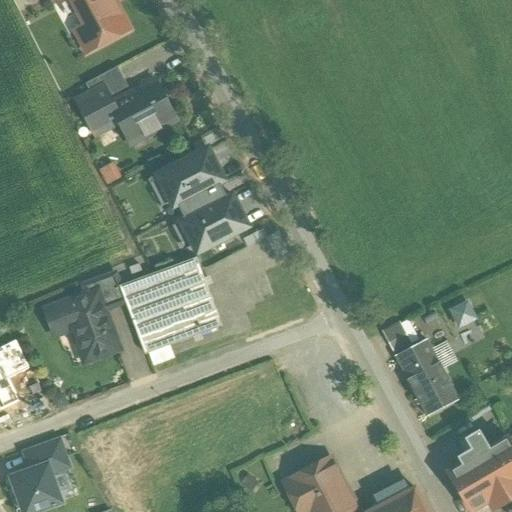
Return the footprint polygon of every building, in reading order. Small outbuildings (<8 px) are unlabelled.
[(70,0),(75,10),(73,16),(81,29),(77,32),(87,52),(128,30),(111,0),(70,0)] [(118,67),(86,84),(92,95),(104,88),(109,98),(128,88),(118,67)] [(122,121),(120,122),(128,136),(156,121),(160,128),(175,121),(154,81),(141,88),(143,92),(114,107),(122,121)] [(122,121),(114,107),(109,98),(104,88),(92,95),(78,102),(96,135),(120,122),(122,121)] [(207,148),(157,175),(174,206),(177,204),(219,182),(224,179),(207,148)] [(228,197),(219,182),(177,204),(185,219),(228,197)] [(185,219),(182,221),(199,252),(248,226),(232,195),(228,197),(185,219)] [(197,260),(121,288),(127,304),(146,355),(222,327),(197,260)] [(116,275),(84,286),(88,297),(97,294),(104,312),(127,304),(121,288),(116,275)] [(88,297),(50,311),(57,329),(72,323),(86,362),(118,350),(104,312),(97,294),(88,297)] [(427,341),(396,358),(409,381),(440,365),(427,341)] [(440,365),(409,381),(428,418),(459,401),(440,365)] [(511,445),(509,440),(450,474),(472,511),(509,491),(511,496),(511,495),(511,445)] [(26,454),(32,471),(47,466),(50,474),(69,467),(59,441),(26,454)] [(358,511),(331,460),(285,484),(298,508),(303,505),(306,511),(358,511)] [(32,471),(12,478),(24,511),(34,511),(61,503),(50,474),(47,466),(32,471)] [(371,511),(427,511),(415,489),(371,511)]
